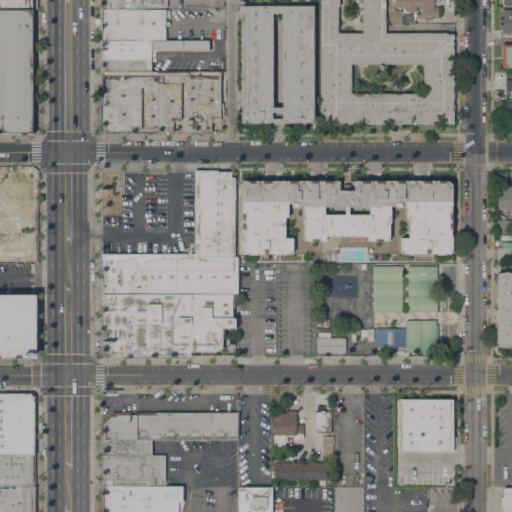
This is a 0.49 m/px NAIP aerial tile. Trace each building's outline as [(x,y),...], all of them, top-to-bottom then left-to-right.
[(0,0),(37,0),(37,9),(32,9),(0,9),(0,0)] [(167,0),(167,7),(143,7),(143,9),(165,9),(165,10),(102,10),(102,0),(167,0)] [(411,125),(411,123),(385,123),(385,125),(380,125),(380,123),(374,123),(374,125),(368,125),(368,123),(350,123),(350,126),(332,126),(332,124),(321,124),(321,111),(320,111),(319,0),(339,0),(339,6),(337,6),(338,33),(362,33),(362,0),(385,0),(385,33),(446,33),(446,34),(452,34),(453,56),(455,56),(455,62),(453,62),(453,68),(455,68),(455,74),(452,74),(452,93),(455,93),(455,99),(452,99),(452,105),(455,105),(455,111),(453,111),(453,123),(429,123),(429,125),(423,125),(423,123),(418,123),(418,125),(411,125)] [(434,0),(434,7),(438,7),(438,18),(415,18),(415,22),(388,22),(388,10),(401,10),(401,11),(405,11),(405,7),(395,7),(395,0),(434,0)] [(241,122),(241,6),(313,6),(313,123),(241,122)] [(0,9),(32,9),(32,133),(0,133),(0,9)] [(104,40),(104,37),(102,37),(102,10),(165,10),(165,11),(169,10),(169,18),(165,18),(165,21),(169,21),(169,26),(165,26),(165,40),(104,40)] [(511,10),(511,33),(501,33),(501,10),(511,10)] [(209,50),(155,50),(155,61),(151,61),(151,71),(102,71),(102,41),(104,41),(104,40),(165,40),(209,40),(209,50)] [(511,67),(501,67),(502,44),(511,44),(511,67)] [(181,93),(181,132),(105,132),(105,93),(181,93)] [(102,295),(102,277),(101,277),(100,254),(194,253),(194,170),(217,170),(217,171),(230,171),(230,177),(234,177),(234,257),(237,257),(238,294),(232,294),(232,295),(102,295)] [(34,236),(34,264),(0,263),(0,172),(35,172),(35,201),(34,201),(34,204),(35,204),(35,236),(34,236)] [(437,255),(437,254),(417,254),(417,255),(408,255),(408,254),(400,254),(400,238),(408,238),(408,217),(405,217),(405,203),(401,203),(401,207),(395,207),(395,206),(390,206),(390,223),(389,223),(389,241),(382,241),(382,242),(374,242),(374,240),(354,240),(353,239),(353,236),(325,236),(325,241),(318,241),(318,242),(310,242),(310,241),(304,241),(304,224),(302,223),(302,209),(303,208),(303,206),(297,206),(297,207),(292,207),(292,203),(288,203),(288,217),(285,217),(285,238),(292,238),(292,254),(284,254),(284,255),(276,255),(276,254),(256,254),(256,255),(248,255),(248,254),(243,254),(241,252),(241,236),(242,236),(242,230),(241,230),(241,223),(242,223),(242,220),(241,220),(241,213),(242,213),(242,207),(241,207),(241,182),(242,181),(339,181),(339,187),(343,187),(343,184),(349,184),(349,187),(354,187),(354,181),(447,181),(452,184),(452,207),(451,207),(451,213),(451,220),(451,223),(452,223),(452,230),(451,230),(451,236),(451,252),(450,254),(444,254),(444,255),(437,255)] [(511,214),(511,211),(498,211),(498,190),(506,190),(506,186),(511,186),(511,214)] [(498,229),(498,220),(509,220),(509,229),(498,229)] [(511,247),(511,262),(497,262),(497,247),(511,247)] [(402,312),(373,312),(373,266),(402,266),(402,312)] [(407,266),(437,266),(437,312),(407,312),(407,266)] [(511,347),(496,347),(496,345),(496,330),(495,330),(495,291),(496,291),(496,276),(497,276),(497,272),(511,272),(511,347)] [(0,356),(0,294),(35,294),(35,356),(0,356)] [(232,318),(234,318),(235,328),(221,328),(222,352),(190,352),(190,356),(186,356),(186,357),(102,357),(102,295),(232,295),(232,318)] [(436,320),(436,324),(437,324),(437,348),(436,348),(436,352),(408,352),(408,355),(397,355),(397,350),(403,350),(403,352),(405,352),(405,347),(374,347),(374,328),(405,328),(405,320),(436,320)] [(316,353),(316,338),(345,338),(345,353),(316,353)] [(34,455),(0,455),(0,393),(30,394),(34,398),(34,455)] [(452,452),(398,452),(398,446),(396,446),(396,435),(398,435),(398,399),(452,399),(452,452)] [(295,435),(286,435),(286,442),(284,442),(284,446),(277,446),(277,442),(274,442),(274,436),(272,436),(272,413),(288,413),(288,411),(296,411),(296,424),(302,424),(302,434),(295,434),(295,435)] [(331,433),(314,433),(315,419),(313,419),(313,414),(315,414),(315,412),(321,412),(321,411),(324,411),(324,412),(331,412),(331,433)] [(100,436),(100,423),(112,412),(237,412),(237,440),(151,440),(102,441),(102,436),(100,436)] [(322,436),(333,437),(332,457),(321,457),(322,436)] [(151,456),(102,456),(102,441),(151,440),(151,456)] [(15,486),(0,486),(0,455),(34,455),(34,486),(15,486)] [(164,486),(97,487),(97,456),(102,456),(151,456),(164,456),(164,486)] [(307,463),(307,460),(313,460),(313,462),(320,462),(320,459),(329,459),(329,463),(331,463),(331,480),(273,480),(273,463),(275,463),(275,460),(299,460),(299,463),(307,463)] [(0,511),(0,488),(15,488),(15,486),(34,486),(34,511),(0,511)] [(97,511),(97,487),(164,486),(184,487),(184,502),(181,511),(97,511)] [(238,511),(238,487),(271,487),(271,511),(238,511)] [(511,511),(503,511),(503,508),(501,508),(501,497),(503,497),(503,488),(511,488),(511,511)]
